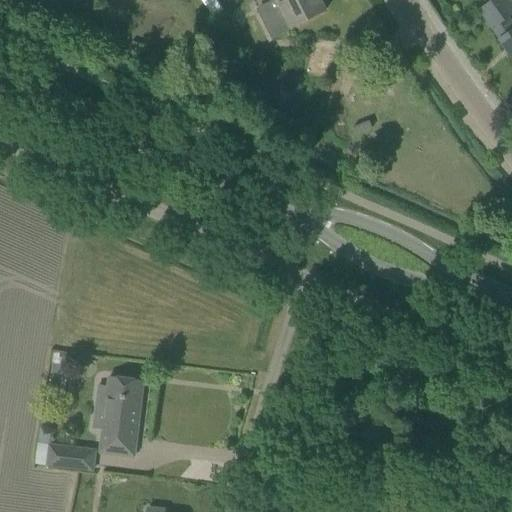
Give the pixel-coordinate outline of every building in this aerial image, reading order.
[(275,0),(281,11),(263,21),(272,38),(290,28),(307,19),(325,10),(319,0),(275,0)] [(500,39),(499,40),(511,58),(511,26),(507,19),(511,15),(511,2),(510,0),(492,0),(479,10),(500,39)] [(311,51),(305,73),(325,78),(331,56),(311,51)] [(334,56),(330,70),(342,74),(346,59),(334,56)] [(99,453),(114,455),(134,458),(143,381),(109,377),(106,401),(97,400),(93,429),(102,430),(99,453)] [(48,445),(37,443),(35,464),(94,472),(97,449),(48,443),(48,445)]
